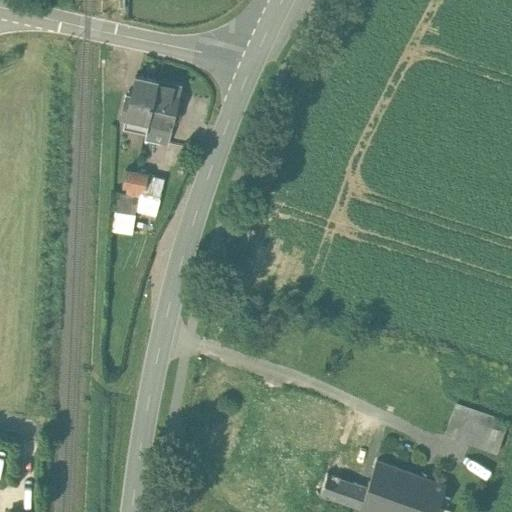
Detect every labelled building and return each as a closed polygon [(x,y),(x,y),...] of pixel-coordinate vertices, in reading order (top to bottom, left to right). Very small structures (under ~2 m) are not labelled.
[(123,127),(146,132),(158,80),(135,74),(130,93),(125,92),(120,114),(125,115),(123,127)] [(181,85),(158,80),(146,132),(145,136),(166,141),(170,126),(171,126),(173,118),(179,120),(183,102),(177,101),(181,85)] [(136,172),(126,170),(122,186),(127,187),(126,192),(132,193),(136,172)] [(147,174),(136,172),(132,193),(138,194),(139,189),(144,190),(147,174)] [(164,177),(147,174),(144,190),(139,189),(138,194),(160,199),(164,177)] [(156,214),(160,199),(138,194),(132,193),(126,192),(122,191),(115,223),(131,227),(136,210),(156,214)] [(232,461),(281,480),(300,429),(295,427),(307,393),(286,385),(274,418),(251,410),(232,461)] [(458,404),(448,433),(498,451),(508,423),(458,404)] [(281,480),(359,509),(367,487),(328,472),(339,443),(300,429),(281,480)] [(378,458),(367,487),(359,509),(366,511),(437,511),(447,485),(378,458)]
